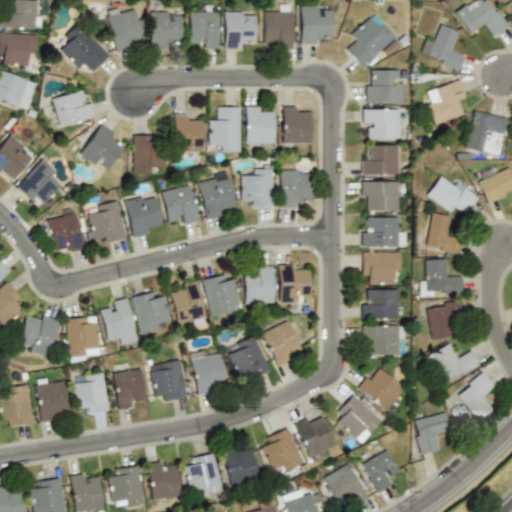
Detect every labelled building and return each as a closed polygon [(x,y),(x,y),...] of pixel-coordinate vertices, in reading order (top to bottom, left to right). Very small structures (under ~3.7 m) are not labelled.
[(0,0),(0,27),(37,28),(37,0),(0,0)] [(470,36),(483,28),(489,37),(507,25),(488,0),(484,0),(477,5),(473,0),(468,0),(453,12),(470,36)] [(329,5),(297,5),(297,44),(319,44),(319,35),(329,35),(329,5)] [(102,11),(112,50),(141,42),(133,13),(125,15),(122,6),(102,11)] [(291,47),(291,6),(271,6),(271,13),(261,13),(261,37),(270,37),(270,47),(291,47)] [(147,46),(169,46),(169,40),(179,40),(179,11),(147,11),(147,46)] [(216,47),(216,11),(187,11),(187,47),(216,47)] [(222,48),(254,48),(254,11),(222,11),(222,48)] [(345,35),(352,44),(344,50),(358,67),(379,50),(384,57),(400,44),(373,12),(345,35)] [(84,62),(92,70),(107,54),(75,22),(52,45),(77,70),(84,62)] [(459,33),(438,23),(423,54),(456,70),(463,56),(451,50),(459,33)] [(32,55),(33,33),(0,31),(0,63),(22,64),(23,55),(32,55)] [(363,101),(400,101),(400,69),(363,69),(363,101)] [(0,102),(25,110),(34,82),(0,71),(0,102)] [(460,116),(456,104),(465,101),(457,79),(421,91),(432,125),(460,116)] [(53,127),(92,118),(85,88),(45,98),(53,127)] [(238,105),(217,105),(217,116),(206,116),(206,151),(238,151),(238,105)] [(242,143),(272,143),(272,105),(242,105),(242,143)] [(279,105),(279,143),(309,143),(309,105),(279,105)] [(360,108),(360,137),(401,137),(401,108),(360,108)] [(463,147),(497,154),(504,117),(470,110),(463,147)] [(200,151),(200,115),(170,115),(170,151),(200,151)] [(77,154),(104,172),(124,142),(96,124),(77,154)] [(0,174),(8,182),(32,154),(8,132),(0,141),(0,174)] [(129,173),(151,173),(151,164),(157,164),(157,135),(129,135),(129,173)] [(396,144),(359,144),(359,174),(396,174),(396,144)] [(49,179),(55,172),(39,157),(12,187),(29,202),(36,195),(43,201),(57,185),(49,179)] [(472,176),(486,203),(511,190),(511,179),(507,169),(498,174),(494,165),(472,176)] [(270,206),(270,167),(249,167),(249,177),(239,177),(239,206),(270,206)] [(309,169),(277,169),(277,207),(309,207),(309,169)] [(203,218),(234,211),(225,171),(194,178),(203,218)] [(477,197),(451,177),(446,183),(437,177),(426,191),(460,218),(477,197)] [(359,180),(359,211),(395,211),(395,180),(359,180)] [(166,226),(195,220),(187,183),(158,190),(166,226)] [(161,230),(153,192),(121,199),(129,236),(161,230)] [(115,199),(92,204),(94,214),(85,217),(89,236),(100,233),(103,242),(123,238),(115,199)] [(72,207),(43,214),(53,255),(82,248),(72,207)] [(423,249),(457,252),(458,240),(447,239),(450,215),(427,212),(423,249)] [(403,246),(403,227),(393,227),(393,216),(359,216),(359,246),(403,246)] [(398,283),(398,251),(359,251),(359,272),(368,272),(368,283),(398,283)] [(458,294),(458,275),(448,275),(447,258),(418,259),(418,295),(458,294)] [(0,277),(8,271),(0,261),(0,277)] [(299,301),(298,290),(308,290),(308,271),(297,271),(297,263),(276,263),(276,301),(299,301)] [(241,266),(241,303),(272,303),(272,266),(241,266)] [(238,310),(232,281),(222,283),(221,274),(200,278),(207,316),(238,310)] [(175,328),(205,321),(197,280),(166,286),(175,328)] [(17,296),(3,281),(0,283),(0,325),(18,308),(12,301),(17,296)] [(397,319),(397,288),(359,288),(359,319),(397,319)] [(130,295),(137,331),(169,325),(163,297),(153,299),(151,291),(130,295)] [(104,338),(114,336),(116,345),(135,341),(126,297),(105,301),(107,310),(98,312),(104,338)] [(428,338),(455,333),(449,303),(423,308),(428,338)] [(47,355),(55,318),(35,313),(33,321),(22,318),(17,339),(27,341),(25,350),(47,355)] [(65,360),(88,359),(88,349),(97,348),(95,314),(62,316),(65,360)] [(272,362),(299,350),(285,317),(257,329),(272,362)] [(368,344),(368,354),(393,355),(393,345),(401,345),(401,325),(359,324),(359,344),(368,344)] [(245,370),(247,377),(266,370),(253,335),(223,346),(234,374),(245,370)] [(477,364),(468,347),(458,352),(451,340),(432,351),(448,380),(477,364)] [(222,379),(216,348),(186,354),(194,395),(213,391),(211,381),(222,379)] [(145,364),(151,394),(161,393),(162,401),(185,397),(177,358),(145,364)] [(385,411),(403,388),(373,364),(355,387),(385,411)] [(109,371),(114,408),(134,406),(132,396),(142,395),(139,368),(109,371)] [(494,407),(484,394),(493,387),(480,371),(453,392),(475,421),(494,407)] [(101,372),(69,376),(73,406),(84,405),(85,413),(106,411),(101,372)] [(36,421),(66,417),(61,375),(31,379),(36,421)] [(30,422),(25,384),(4,386),(5,395),(0,395),(0,417),(6,417),(7,425),(30,422)] [(342,415),(335,422),(352,438),(358,431),(363,436),(379,419),(350,393),(336,409),(342,415)] [(410,420),(418,453),(440,448),(437,434),(448,431),(443,411),(410,420)] [(333,446),(318,412),(291,423),(305,458),(333,446)] [(272,475),(301,462),(285,426),(263,436),(267,445),(260,449),(272,475)] [(255,480),(250,446),(220,450),(225,484),(255,480)] [(374,492),(392,482),(387,472),(395,468),(385,449),(359,463),(374,492)] [(212,452),(189,456),(191,466),(182,467),(186,487),(197,485),(199,494),(219,491),(212,452)] [(143,462),(148,499),(178,495),(175,466),(164,468),(163,460),(143,462)] [(320,477),(334,503),(351,494),(356,502),(365,497),(347,463),(320,477)] [(141,503),(136,464),(112,467),(114,478),(103,479),(107,507),(141,503)] [(66,475),(70,511),(78,511),(101,509),(95,470),(66,475)] [(35,479),(36,488),(27,489),(29,510),(41,509),(41,511),(62,511),(59,477),(35,479)] [(0,485),(0,511),(22,511),(19,491),(7,493),(6,484),(0,485)] [(315,511),(307,492),(280,502),(284,511),(315,511)] [(273,511),(271,501),(243,507),(243,511),(273,511)]
